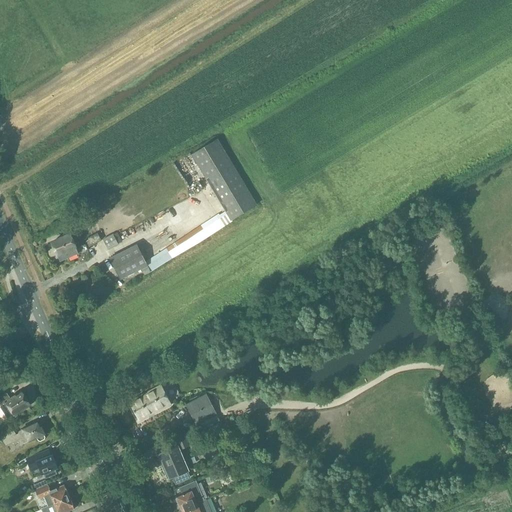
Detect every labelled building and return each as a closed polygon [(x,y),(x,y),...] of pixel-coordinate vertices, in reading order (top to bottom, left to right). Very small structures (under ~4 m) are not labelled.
[(217,139),(191,155),(231,220),(256,205),(217,139)] [(89,247),(101,241),(97,233),(85,240),(89,247)] [(85,244),(77,248),(70,234),(51,243),(60,262),(78,254),(78,255),(88,251),(85,244)] [(113,234),(102,240),(108,250),(118,245),(113,234)] [(137,244),(109,259),(120,280),(141,269),(144,275),(150,272),(137,244)] [(130,402),(140,421),(172,405),(162,385),(130,402)] [(6,392),(0,396),(0,404),(1,406),(0,406),(0,407),(7,419),(30,404),(22,392),(11,399),(6,392)] [(206,394),(186,404),(196,425),(216,414),(206,394)] [(226,419),(199,433),(204,441),(222,432),(231,428),(226,419)] [(20,431),(18,433),(23,444),(28,441),(37,437),(38,440),(41,441),(45,439),(45,437),(38,421),(23,428),(23,429),(20,431)] [(13,429),(1,438),(4,442),(16,435),(13,429)] [(167,468),(167,470),(166,470),(169,478),(170,477),(171,478),(174,477),(177,483),(190,478),(187,471),(189,471),(188,469),(190,468),(187,462),(186,463),(180,450),(191,445),(186,434),(175,438),(179,447),(160,454),(166,467),(165,467),(166,468),(167,468)] [(57,474),(54,469),(57,467),(52,455),(50,456),(47,449),(26,458),(31,471),(39,467),(42,474),(43,473),(46,479),(57,474)] [(246,477),(248,482),(259,477),(257,473),(246,477)] [(45,480),(33,485),(36,491),(48,486),(45,480)] [(183,495),(177,497),(182,510),(204,500),(198,484),(190,487),(189,484),(180,488),(183,495)] [(36,491),(36,492),(39,499),(44,497),(48,506),(69,497),(65,488),(59,491),(58,488),(57,489),(51,492),(48,486),(36,491)] [(42,511),(67,511),(66,510),(73,507),(69,497),(48,506),(41,509),(42,511)] [(211,511),(206,500),(204,500),(182,510),(183,511),(211,511)]
